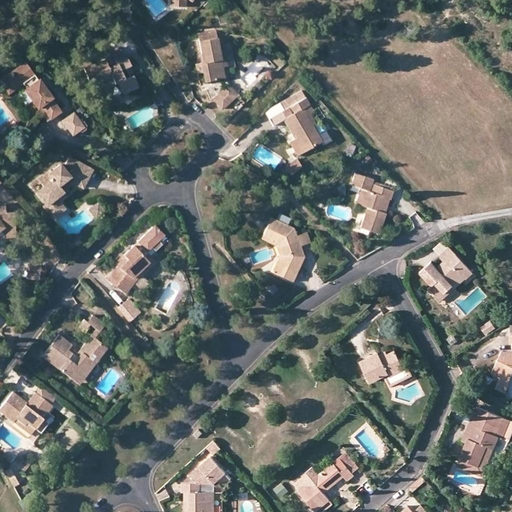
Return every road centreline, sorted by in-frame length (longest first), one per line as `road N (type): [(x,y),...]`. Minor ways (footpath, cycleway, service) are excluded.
road 1 (residential): [(380,258),(448,390),(419,461),(365,511)]
road 2 (residential): [(151,195),(69,278),(0,370)]
road 3 (residential): [(179,190),(215,144),(210,127),(189,119),(140,165),(151,195)]
road 4 (residential): [(237,366),(179,190)]
road 5 (residential): [(237,366),(323,292),(380,258)]
road 6 (residential): [(133,478),(237,366)]
